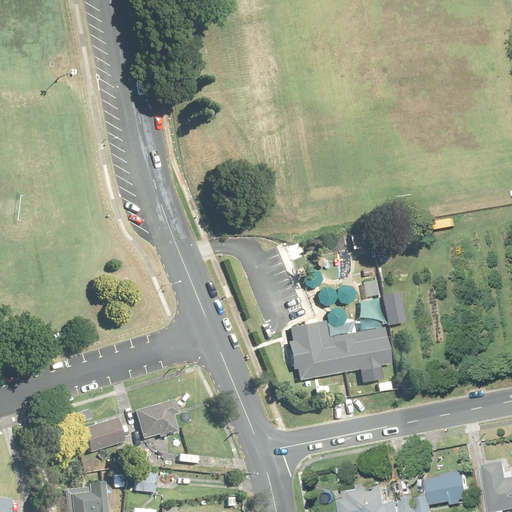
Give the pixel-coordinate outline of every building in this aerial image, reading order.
[(323,324),(293,331),(296,343),(288,344),(293,369),(298,370),(301,381),(360,369),(364,384),(383,380),(380,364),(390,362),(384,334),(327,345),(323,324)] [(394,379),(375,383),(377,393),(396,389),(394,379)] [(159,412),(116,423),(124,452),(166,442),(159,412)] [(102,428),(61,440),(69,466),(110,453),(102,428)] [(478,511),(511,511),(511,484),(501,486),(498,470),(473,474),(478,511)] [(154,474),(136,473),(136,493),(154,494),(154,474)] [(455,481),(415,489),(419,511),(448,511),(460,510),(455,481)] [(89,511),(88,494),(50,496),(50,511),(89,511)] [(327,511),(409,511),(410,507),(381,506),(379,496),(326,506),(327,511)]
